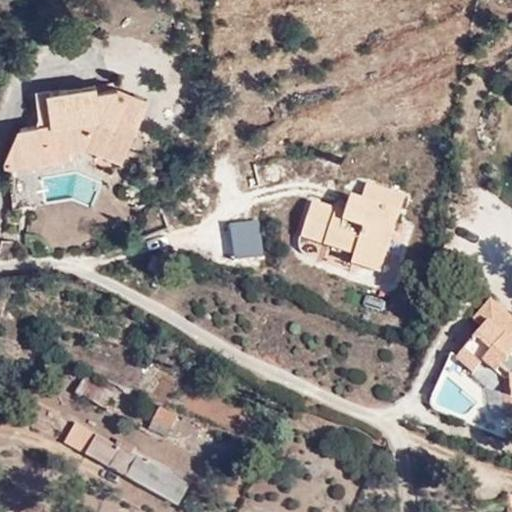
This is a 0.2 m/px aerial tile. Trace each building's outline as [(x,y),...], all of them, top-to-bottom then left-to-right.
[(18,129),(4,163),(4,170),(70,160),(72,152),(87,151),(121,164),(150,100),(118,87),(101,94),(100,88),(49,92),(49,95),(51,125),(18,129)] [(405,196),(368,183),(367,182),(356,216),(313,202),(301,238),(354,255),(351,263),(380,273),(405,196)] [(258,219),(227,222),(232,260),(262,256),(258,219)] [(511,317),(491,300),(473,319),(483,326),(455,362),(486,386),(505,385),(505,420),(511,419),(511,340),(511,339),(511,326),(511,324),(511,317)] [(115,394),(88,380),(85,378),(75,395),(105,411),(115,394)] [(178,417),(160,408),(158,407),(147,431),(167,440),(178,417)] [(102,478),(152,511),(153,511),(170,490),(81,423),(66,443),(108,474),(102,478)]
